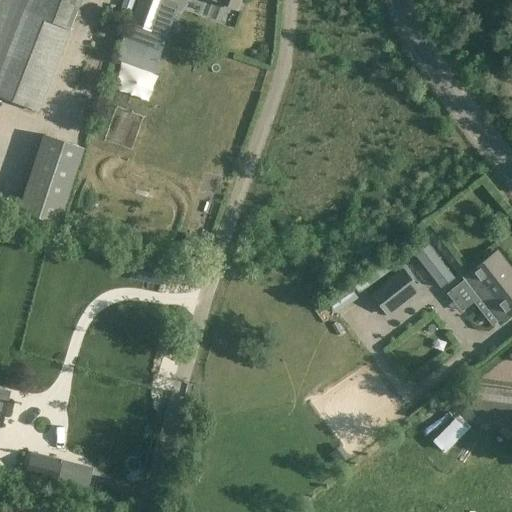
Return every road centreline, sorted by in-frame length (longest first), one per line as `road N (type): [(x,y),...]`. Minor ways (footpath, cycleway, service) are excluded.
road 1 (track): [(287,0),(281,61),(173,396),(147,511)]
road 2 (unclassified): [(511,172),(419,43),(401,0)]
